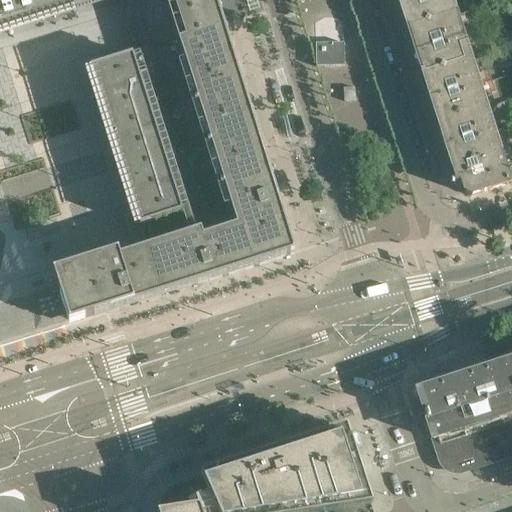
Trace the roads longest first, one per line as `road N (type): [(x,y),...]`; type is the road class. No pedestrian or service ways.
road 1 (secondary): [(367,291),(34,386)]
road 2 (secondary): [(81,453),(386,355)]
road 3 (residential): [(367,291),(277,0)]
road 4 (residential): [(511,204),(455,220),(433,208),(360,0)]
road 5 (residential): [(432,504),(386,355)]
road 6 (secondary): [(511,261),(367,291)]
road 7 (secondary): [(386,355),(511,315)]
